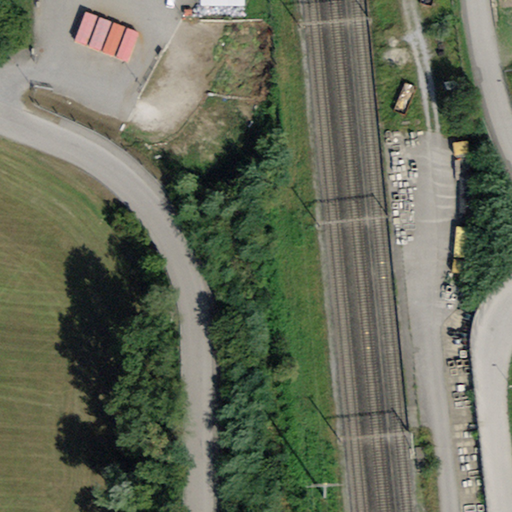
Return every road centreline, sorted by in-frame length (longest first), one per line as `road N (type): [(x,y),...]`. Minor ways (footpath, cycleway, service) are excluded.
road 1 (unclassified): [(0,119),(116,176),(144,200),(176,251),(198,349),(202,511)]
road 2 (unclassified): [(511,306),(497,327),(489,367),(501,511)]
road 3 (unclassified): [(475,0),(511,142)]
road 4 (track): [(433,136),(408,0)]
